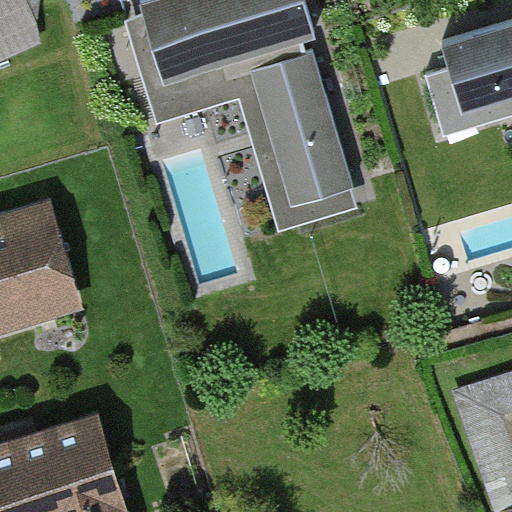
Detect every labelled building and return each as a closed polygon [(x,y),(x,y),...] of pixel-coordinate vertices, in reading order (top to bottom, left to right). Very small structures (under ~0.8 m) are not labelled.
[(0,0),(0,59),(45,43),(28,0),(0,0)] [(266,242),(366,213),(304,0),(160,0),(120,12),(155,129),(227,108),(266,242)] [(511,30),(417,58),(437,128),(511,106),(511,30)] [(0,339),(78,318),(45,203),(0,216),(0,339)] [(511,511),(511,442),(502,412),(511,408),(511,377),(461,394),(500,511),(511,511)] [(123,511),(95,420),(0,448),(0,511),(123,511)]
